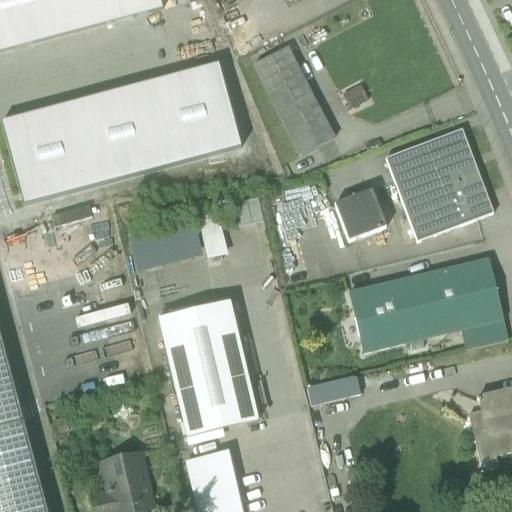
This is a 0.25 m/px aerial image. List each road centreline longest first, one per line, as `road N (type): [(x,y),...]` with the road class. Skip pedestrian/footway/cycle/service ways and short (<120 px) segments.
road 1 (unknown): [(294,204),(314,246),(353,268),(511,225)]
road 2 (tertiary): [(511,130),(452,0)]
